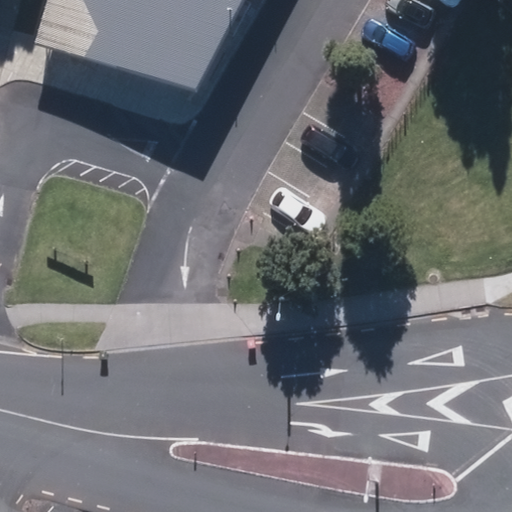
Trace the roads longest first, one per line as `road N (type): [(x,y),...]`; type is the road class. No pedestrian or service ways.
road 1 (unclassified): [(157,393),(494,451),(511,462)]
road 2 (unclassified): [(157,393),(511,336)]
road 3 (unclassified): [(259,511),(0,427)]
road 4 (unclassified): [(0,375),(157,393)]
